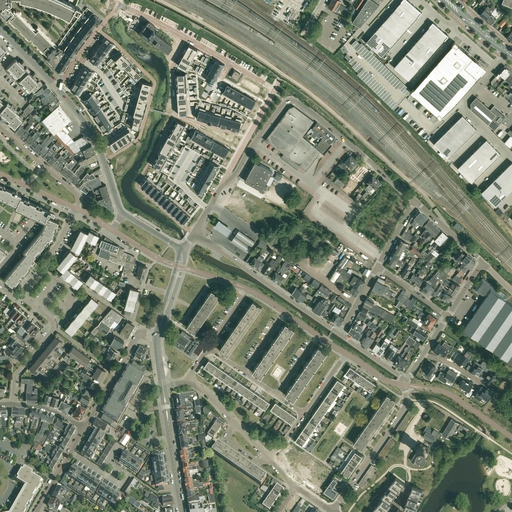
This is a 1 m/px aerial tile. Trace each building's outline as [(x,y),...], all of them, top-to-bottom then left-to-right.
[(61,15),(68,18),(72,12),(76,15),(80,8),(75,6),(71,3),(68,2),(64,0),(0,0),(0,12),(4,17),(11,9),(7,5),(11,1),(10,0),(19,0),(26,1),(33,3),(40,6),(44,7),(48,8),(54,11),(61,15)] [(341,1),(339,0),(331,0),(331,1),(347,10),(348,9),(340,4),(341,1)] [(365,0),(366,0),(352,22),(356,24),(353,28),(356,30),(360,27),(361,25),(382,0),(365,0)] [(401,1),(398,5),(406,12),(413,4),(408,0),(401,0),(401,1)] [(346,12),(347,10),(331,1),(328,6),(332,9),(336,11),(338,7),(346,12)] [(413,4),(406,12),(415,19),(418,16),(422,12),(413,4)] [(398,5),(395,8),(403,16),(406,12),(398,5)] [(485,20),(495,7),(493,5),(490,8),(488,6),(485,9),(485,8),(484,10),(483,9),(481,9),(480,11),(480,12),(481,13),(480,15),(485,20)] [(485,20),(491,24),(497,18),(496,18),(501,12),(496,8),(495,7),(485,20)] [(395,8),(391,12),(400,19),(403,16),(395,8)] [(28,38),(28,39),(29,38),(45,54),(46,54),(47,56),(56,47),(54,45),(38,29),(35,31),(15,12),(13,10),(12,11),(11,9),(4,17),(5,18),(6,18),(7,17),(20,30),(23,33),(25,36),(28,38)] [(57,45),(56,47),(47,56),(45,58),(54,66),(61,71),(72,55),(75,50),(78,45),(81,41),(85,36),(88,32),(92,27),(95,23),(99,18),(92,12),(88,16),(84,21),(80,25),(77,30),(73,35),(70,39),(66,44),(63,49),(57,45)] [(391,12),(388,16),(397,23),(400,19),(391,12)] [(406,12),(403,16),(411,23),(415,19),(406,12)] [(388,16),(385,20),(393,27),(397,23),(388,16)] [(403,16),(400,19),(408,27),(411,23),(403,16)] [(400,19),(397,23),(405,31),(408,27),(400,19)] [(385,20),(382,23),(390,31),(393,27),(385,20)] [(148,21),(139,33),(151,43),(153,40),(167,50),(171,43),(158,34),(160,31),(148,21)] [(429,25),(426,29),(434,36),(440,28),(432,21),(429,25)] [(382,23),(378,27),(387,34),(390,31),(382,23)] [(397,23),(393,27),(402,34),(405,31),(397,23)] [(378,27),(375,31),(383,38),(387,34),(378,27)] [(393,27),(390,31),(398,38),(402,34),(393,27)] [(434,36),(430,40),(438,46),(441,43),(445,39),(448,35),(440,28),(434,36)] [(426,29),(423,33),(430,40),(434,36),(426,29)] [(375,31),(365,42),(382,57),(392,46),(383,38),(375,31)] [(390,31),(387,34),(395,42),(398,38),(390,31)] [(423,33),(420,37),(427,43),(430,40),(423,33)] [(387,34),(383,38),(392,46),(395,42),(387,34)] [(420,37),(416,40),(424,47),(427,43),(420,37)] [(106,38),(102,42),(110,48),(114,44),(113,43),(106,38)] [(416,40),(413,44),(421,51),(424,47),(416,40)] [(430,40),(427,43),(435,50),(438,46),(430,40)] [(414,89),(411,92),(414,94),(425,103),(426,104),(429,106),(429,107),(438,115),(441,118),(443,115),(456,103),(481,74),(481,73),(481,72),(484,69),(485,69),(476,61),(476,60),(472,57),(469,54),(468,53),(461,47),(460,47),(459,45),(458,44),(455,41),(452,44),(453,45),(414,89)] [(102,42),(99,46),(107,53),(110,48),(102,42)] [(360,44),(355,49),(357,51),(364,45),(362,42),(361,43),(360,44)] [(427,43),(424,47),(431,54),(435,50),(427,43)] [(413,44),(410,48),(417,55),(421,51),(413,44)] [(189,45),(186,50),(194,55),(197,49),(189,45)] [(364,45),(357,51),(360,53),(366,47),(364,45)] [(96,50),(96,51),(104,57),(107,53),(99,46),(96,51),(96,50)] [(366,47),(360,53),(362,55),(368,49),(366,47)] [(424,47),(421,51),(428,58),(431,54),(424,47)] [(410,48),(406,52),(414,58),(417,55),(410,48)] [(368,49),(362,55),(364,57),(370,51),(368,49)] [(186,50),(183,55),(192,60),(194,55),(186,50)] [(96,51),(92,55),(102,62),(101,61),(104,57),(96,51)] [(370,51),(364,57),(366,59),(372,53),(370,51)] [(421,51),(417,55),(425,61),(428,58),(421,51)] [(406,52),(403,55),(411,62),(414,58),(406,52)] [(121,53),(114,60),(118,64),(117,65),(117,66),(125,57),(121,53)] [(372,53),(366,59),(368,61),(375,55),(372,53)] [(92,55),(89,59),(96,65),(98,66),(102,62),(92,55)] [(183,55),(181,60),(189,64),(192,60),(183,55)] [(375,55),(368,61),(370,64),(377,57),(375,55)] [(403,55),(400,59),(407,66),(411,62),(403,55)] [(417,55),(414,58),(422,65),(425,61),(417,55)] [(125,57),(117,66),(121,70),(129,61),(125,57)] [(377,57),(370,64),(373,66),(379,59),(377,57)] [(414,58),(411,62),(418,69),(422,65),(414,58)] [(15,59),(7,67),(10,71),(8,73),(11,76),(13,74),(16,77),(18,76),(21,78),(19,80),(22,83),(20,86),(23,89),(26,87),(29,90),(31,88),(34,92),(42,83),(38,78),(36,80),(29,73),(31,71),(26,67),(25,68),(15,59)] [(379,59),(373,66),(375,68),(381,61),(379,59)] [(400,59),(393,67),(401,73),(407,66),(400,59)] [(181,60),(178,65),(186,69),(189,64),(181,60)] [(216,60),(213,65),(221,69),(224,64),(216,60)] [(129,61),(121,70),(123,68),(126,72),(133,65),(129,61)] [(381,61),(375,68),(377,70),(383,63),(381,61)] [(411,62),(407,66),(415,73),(418,69),(411,62)] [(383,63),(377,70),(379,72),(385,65),(383,63)] [(133,65),(126,72),(130,76),(130,77),(137,69),(133,65)] [(213,65),(211,69),(219,74),(221,69),(213,65)] [(385,65),(379,72),(381,74),(387,68),(385,65)] [(85,66),(82,71),(91,77),(94,72),(85,66)] [(407,66),(401,73),(408,80),(415,73),(407,66)] [(505,78),(511,71),(504,66),(501,69),(496,76),(498,77),(500,74),(505,78)] [(358,73),(357,74),(359,76),(365,70),(363,68),(358,73)] [(387,68),(381,74),(383,76),(390,70),(387,68)] [(137,69),(130,77),(134,81),(135,80),(142,73),(137,69)] [(211,69),(208,74),(216,79),(219,74),(211,69)] [(240,74),(235,70),(231,77),(236,80),(240,74)] [(365,70),(359,76),(361,78),(368,72),(365,70)] [(390,70),(383,76),(386,78),(392,72),(390,70)] [(82,71),(79,76),(88,82),(88,81),(87,81),(90,77),(91,77),(82,71)] [(368,72),(361,78),(364,81),(370,74),(368,72)] [(392,72),(386,78),(388,80),(394,74),(392,72)] [(208,74),(205,79),(213,83),(216,79),(208,74)] [(370,74),(364,81),(366,83),(372,76),(370,74)] [(394,74),(388,80),(390,82),(396,76),(394,74)] [(79,76),(76,80),(85,86),(88,82),(79,76)] [(372,76),(366,83),(368,85),(374,78),(372,76)] [(396,76),(390,82),(392,84),(398,78),(396,76)] [(374,78),(368,85),(370,87),(376,80),(374,78)] [(398,78),(392,84),(394,86),(400,80),(398,78)] [(76,80),(73,85),(83,91),(85,86),(76,80)] [(376,80),(370,87),(372,89),(378,82),(376,80)] [(400,80),(394,86),(396,89),(398,87),(403,82),(400,80)] [(138,86),(138,87),(150,90),(151,84),(142,81),(140,87),(138,86)] [(378,82),(372,89),(374,91),(381,84),(378,82)] [(49,87),(45,83),(35,92),(37,94),(41,91),(43,93),(49,87)] [(381,84),(374,91),(376,93),(383,87),(381,84)] [(73,85),(70,89),(80,96),(83,91),(73,85)] [(227,85),(223,92),(228,95),(232,87),(227,85)] [(44,100),(53,92),(49,87),(43,93),(40,95),(41,97),(40,98),(43,101),(44,100)] [(138,87),(136,92),(148,95),(150,90),(138,87)] [(232,87),(228,95),(232,98),(237,90),(232,87)] [(383,87),(376,93),(379,95),(385,89),(383,87)] [(385,89),(379,95),(381,97),(387,91),(385,89)] [(237,90),(232,98),(237,100),(241,93),(237,90)] [(387,91),(381,97),(383,99),(389,93),(387,91)] [(48,104),(57,96),(53,92),(44,100),(43,101),(45,103),(47,102),(48,104)] [(136,92),(135,98),(147,101),(146,101),(148,95),(136,92)] [(87,97),(83,99),(86,104),(96,98),(93,93),(92,94),(91,94),(89,95),(87,97)] [(241,93),(237,100),(242,103),(246,95),(241,93)] [(389,93),(383,99),(385,101),(390,96),(391,95),(389,93)] [(246,95),(242,103),(246,106),(251,98),(246,95)] [(57,96),(48,104),(50,106),(49,107),(51,110),(61,101),(57,96)] [(22,120),(18,116),(16,114),(17,113),(14,109),(16,107),(14,105),(12,104),(10,106),(6,103),(5,105),(0,101),(0,97),(0,98),(0,97),(0,114),(8,120),(6,122),(14,129),(22,120)] [(471,108),(494,130),(506,116),(494,105),(490,110),(476,97),(470,103),(471,108)] [(96,98),(86,104),(89,109),(97,104),(94,99),(96,98)] [(135,98),(137,98),(136,104),(145,106),(147,101),(135,98)] [(251,98),(246,106),(251,108),(256,101),(251,98)] [(97,104),(89,109),(92,113),(101,107),(100,108),(97,104)] [(136,104),(134,109),(144,112),(145,106),(136,104)] [(74,153),(89,144),(84,136),(74,141),(71,138),(62,127),(67,122),(67,123),(67,122),(71,120),(59,105),(46,116),(40,122),(52,133),(54,134),(55,132),(74,153)] [(290,107),(265,140),(287,156),(303,136),(314,121),(294,106),(290,107)] [(101,107),(92,113),(95,118),(105,111),(104,112),(101,107)] [(131,114),(142,117),(144,112),(134,109),(133,114),(131,114)] [(105,111),(95,118),(98,122),(108,116),(105,111)] [(131,114),(130,120),(140,123),(142,117),(142,118),(142,117),(131,114)] [(462,115),(433,143),(448,158),(476,129),(462,115)] [(108,116),(98,122),(101,127),(111,120),(110,121),(107,117),(108,116)] [(111,120),(101,127),(104,131),(112,126),(114,125),(111,120)] [(129,126),(139,128),(140,123),(130,120),(131,120),(129,126)] [(177,120),(174,125),(183,130),(185,125),(177,120)] [(313,137),(322,126),(317,122),(316,123),(312,127),(309,130),(311,131),(313,133),(311,135),(313,137)] [(29,132),(26,130),(31,125),(29,123),(25,129),(19,136),(23,140),(29,132)] [(25,129),(23,127),(20,125),(14,132),(19,136),(25,129)] [(174,125),(171,130),(180,135),(183,130),(174,125)] [(321,136),(326,130),(322,126),(313,137),(314,138),(316,136),(319,138),(321,136)] [(127,127),(122,131),(129,141),(134,138),(127,127)] [(29,134),(24,140),(28,144),(37,134),(39,132),(37,130),(35,132),(32,136),(29,134)] [(171,130),(169,135),(177,140),(180,135),(171,130)] [(195,130),(191,138),(196,141),(200,133),(195,130)] [(320,146),(331,133),(326,130),(321,136),(323,138),(318,144),(320,146)] [(118,134),(124,144),(129,141),(122,131),(123,132),(118,135),(118,134)] [(37,134),(28,144),(33,148),(38,141),(35,139),(39,135),(40,134),(39,132),(37,134)] [(200,133),(196,141),(201,144),(205,136),(200,133)] [(316,147),(318,149),(320,151),(324,155),(324,154),(332,145),(332,144),(331,143),(335,137),(331,133),(320,146),(318,144),(316,147)] [(46,142),(37,152),(42,156),(47,150),(44,147),(48,143),(50,140),(53,142),(57,138),(53,134),(50,137),(48,139),(46,142)] [(118,134),(113,137),(120,147),(124,144),(118,134)] [(169,135),(166,140),(174,145),(177,140),(169,135)] [(38,141),(33,148),(37,152),(46,142),(48,139),(50,137),(48,136),(44,140),(41,144),(38,141)] [(205,136),(201,144),(205,146),(210,138),(205,136)] [(303,136),(287,156),(306,170),(320,151),(318,149),(316,147),(313,145),(309,141),(304,137),(303,136)] [(113,137),(108,140),(109,142),(115,150),(120,147),(113,137)] [(210,138),(205,146),(210,149),(215,141),(210,138)] [(486,139),(458,168),(472,182),(500,154),(486,139)] [(166,140),(163,145),(171,150),(174,145),(166,140)] [(215,141),(210,149),(215,151),(219,144),(215,141)] [(87,163),(97,158),(95,152),(91,144),(77,152),(78,155),(81,153),(84,158),(78,161),(82,165),(87,163)] [(219,144),(215,151),(220,154),(224,146),(219,144)] [(163,145),(160,150),(169,155),(171,150),(163,145)] [(224,146),(220,154),(225,157),(229,149),(224,146)] [(54,151),(52,149),(50,147),(48,150),(42,157),(47,160),(54,151)] [(56,157),(54,156),(57,152),(55,150),(54,151),(47,160),(51,164),(56,157)] [(160,150),(158,155),(166,160),(169,155),(160,150)] [(54,167),(62,157),(63,156),(61,155),(60,156),(58,159),(56,157),(51,164),(54,167)] [(158,155),(155,160),(163,165),(166,160),(158,155)] [(348,166),(354,159),(352,158),(353,158),(351,156),(351,157),(350,156),(345,162),(344,162),(341,166),(345,169),(348,166)] [(66,161),(64,159),(62,157),(54,167),(58,170),(66,161)] [(70,169),(73,166),(77,161),(76,159),(74,161),(73,162),(63,174),(67,177),(72,171),(70,169)] [(351,170),(352,169),(358,163),(357,162),(355,160),(355,161),(354,159),(348,166),(350,168),(350,169),(351,170)] [(155,160),(152,165),(160,170),(163,165),(155,160)] [(63,174),(73,162),(71,161),(68,163),(67,162),(64,164),(59,171),(63,174)] [(211,161),(208,166),(216,170),(219,165),(211,161)] [(272,171),(255,161),(245,181),(264,191),(268,185),(265,184),(272,171)] [(511,161),(511,162),(481,192),(496,206),(511,190),(511,161)] [(71,181),(82,168),(82,167),(81,165),(74,173),(72,171),(67,177),(71,181)] [(208,166),(205,171),(213,175),(216,170),(208,166)] [(362,167),(355,174),(359,177),(365,169),(362,167)] [(75,184),(80,178),(78,176),(81,172),(84,174),(85,172),(82,168),(71,181),(75,184)] [(365,169),(359,177),(362,180),(368,172),(365,169)] [(205,171),(203,175),(211,180),(213,175),(205,171)] [(87,172),(76,185),(80,188),(86,180),(96,177),(91,172),(89,174),(87,172)] [(89,188),(89,187),(90,188),(101,184),(99,175),(96,177),(86,180),(80,188),(86,192),(87,191),(89,192),(91,189),(89,188)] [(203,175),(200,180),(208,185),(211,180),(203,175)] [(373,175),(371,177),(368,181),(367,182),(370,183),(364,189),(366,191),(377,179),(373,175)] [(340,187),(344,182),(338,177),(334,182),(340,187)] [(147,178),(141,185),(145,189),(152,182),(147,178)] [(374,187),(376,189),(381,183),(377,179),(366,191),(362,196),(364,198),(374,187)] [(200,180),(197,185),(205,189),(208,185),(200,180)] [(152,182),(145,189),(150,193),(156,186),(152,182)] [(23,198),(20,197),(21,195),(0,184),(0,259),(6,253),(0,247),(0,197),(16,205),(15,207),(18,208),(23,198)] [(100,194),(108,191),(106,184),(98,187),(99,189),(95,190),(96,193),(99,193),(100,194)] [(197,185),(195,190),(203,194),(205,189),(197,185)] [(156,186),(150,193),(154,197),(160,189),(156,186)] [(160,189),(154,197),(158,200),(164,193),(160,189)] [(164,193),(158,200),(162,204),(169,197),(164,193)] [(114,209),(110,198),(107,199),(106,197),(101,199),(100,198),(98,199),(97,201),(111,211),(114,209)] [(169,197),(162,204),(167,208),(173,201),(169,197)] [(24,255),(33,263),(35,260),(33,259),(52,236),(58,222),(52,219),(54,216),(49,213),(50,211),(23,198),(18,208),(46,221),(42,230),(24,252),(26,253),(24,255)] [(173,201),(167,208),(171,212),(177,204),(173,201)] [(177,204),(171,212),(175,215),(182,208),(177,204)] [(182,208),(175,215),(180,219),(186,212),(182,208)] [(422,216),(423,214),(419,210),(413,217),(416,219),(412,224),(413,226),(414,225),(419,220),(421,218),(420,218),(422,216)] [(186,212),(180,219),(184,223),(190,216),(186,212)] [(419,220),(414,225),(415,226),(414,227),(415,228),(420,223),(422,225),(428,218),(423,214),(422,216),(420,218),(421,218),(419,220)] [(425,231),(433,222),(429,219),(423,225),(424,227),(420,232),(422,234),(425,231)] [(227,236),(232,230),(219,220),(214,227),(227,236)] [(426,237),(436,226),(433,222),(425,231),(427,232),(424,235),(426,237)] [(436,226),(426,237),(424,240),(427,242),(433,234),(435,236),(440,229),(436,226)] [(410,230),(406,228),(405,230),(401,236),(404,239),(409,233),(410,230)] [(85,238),(87,233),(80,229),(80,230),(78,230),(74,237),(76,238),(75,239),(83,242),(85,238)] [(87,233),(85,238),(94,243),(98,235),(97,235),(98,233),(91,229),(90,231),(89,230),(87,233)] [(435,240),(431,244),(433,246),(445,234),(441,230),(434,238),(435,240)] [(428,251),(424,256),(432,262),(436,257),(431,253),(434,249),(435,248),(439,244),(441,245),(448,237),(445,234),(433,246),(432,248),(430,250),(429,250),(428,251)] [(234,237),(250,248),(251,246),(235,235),(234,237)] [(101,246),(98,255),(124,265),(125,261),(128,261),(131,255),(128,254),(123,252),(124,249),(121,248),(118,247),(111,244),(112,241),(111,241),(105,236),(104,240),(101,239),(99,245),(101,246)] [(78,252),(83,242),(75,239),(75,240),(73,239),(70,246),(71,247),(71,248),(78,252)] [(400,239),(397,245),(409,252),(413,254),(414,253),(421,258),(423,256),(423,255),(413,247),(411,250),(409,250),(405,247),(407,243),(400,239)] [(268,247),(260,242),(258,246),(265,251),(268,247)] [(408,254),(409,252),(397,245),(393,251),(401,255),(403,251),(408,254)] [(454,265),(458,261),(464,254),(462,252),(462,251),(461,250),(460,250),(459,249),(456,253),(455,253),(454,254),(454,255),(452,257),(454,259),(455,259),(451,263),(454,265)] [(63,258),(69,264),(76,255),(70,250),(69,251),(67,250),(62,256),(64,257),(63,258)] [(399,258),(401,255),(393,251),(390,256),(402,263),(402,262),(403,262),(404,261),(399,258)] [(458,266),(456,269),(459,271),(461,269),(463,267),(471,258),(468,255),(467,254),(461,260),(464,262),(461,266),(460,267),(458,266)] [(24,255),(4,280),(13,287),(33,263),(24,255)] [(134,263),(134,256),(131,255),(128,261),(125,261),(124,265),(122,272),(143,278),(146,266),(134,263)] [(254,266),(262,256),(259,255),(257,258),(255,257),(250,263),(254,266)] [(261,270),(266,273),(269,269),(272,271),(282,257),(279,255),(275,260),(272,258),(270,261),(270,264),(267,262),(261,270)] [(264,258),(262,256),(254,266),(259,269),(264,263),(261,261),(264,258)] [(344,256),(328,279),(334,283),(335,282),(341,274),(344,270),(344,269),(351,259),(344,256)] [(405,264),(402,263),(390,256),(387,262),(394,266),(396,263),(400,266),(397,270),(400,272),(405,264)] [(69,264),(63,258),(62,259),(61,258),(56,264),(57,265),(56,266),(63,271),(66,267),(69,264)] [(464,271),(468,266),(471,268),(475,262),(471,258),(463,267),(461,269),(464,271)] [(275,280),(289,261),(286,259),(281,266),(277,272),(275,271),(271,278),(271,279),(273,280),(273,279),(275,280)] [(411,271),(408,269),(413,261),(410,259),(405,267),(401,273),(403,275),(403,276),(405,277),(406,277),(411,271)] [(292,263),(291,263),(289,261),(275,280),(277,282),(277,283),(278,283),(279,283),(284,277),(282,275),(286,269),(287,270),(292,263)] [(443,270),(447,274),(452,267),(448,264),(443,270)] [(69,280),(74,274),(66,267),(63,271),(61,274),(62,274),(60,276),(67,281),(68,280),(69,280)] [(414,273),(409,279),(410,279),(410,280),(411,281),(412,281),(413,282),(422,271),(421,270),(420,269),(416,274),(414,273)] [(344,276),(351,280),(362,286),(365,281),(361,279),(360,278),(359,277),(358,277),(357,277),(354,275),(344,270),(341,274),(344,276)] [(440,272),(438,275),(444,279),(445,278),(447,274),(442,270),(441,270),(440,272)] [(422,271),(413,282),(415,283),(415,284),(417,285),(418,285),(418,284),(421,286),(424,281),(422,279),(420,277),(424,272),(422,271)] [(424,281),(421,286),(422,287),(422,288),(422,289),(423,290),(424,290),(426,291),(436,278),(436,277),(439,273),(440,272),(439,272),(438,271),(437,271),(437,272),(434,275),(430,280),(427,281),(425,280),(424,281)] [(74,274),(69,280),(69,281),(68,282),(74,287),(76,286),(77,287),(82,280),(74,274)] [(94,287),(98,280),(90,274),(85,281),(86,282),(85,283),(92,288),(93,286),(94,287)] [(341,274),(335,282),(338,284),(342,278),(350,282),(354,284),(353,287),(360,291),(362,286),(344,276),(341,274)] [(320,286),(321,284),(313,278),(310,283),(314,285),(315,283),(320,286)] [(430,294),(437,285),(435,284),(438,279),(436,278),(426,291),(428,292),(428,293),(429,294),(430,294)] [(453,281),(452,283),(445,278),(443,281),(457,291),(460,286),(453,281)] [(460,327),(463,329),(463,330),(511,363),(511,304),(506,300),(508,296),(482,278),(474,290),(485,297),(465,327),(461,325),(460,327)] [(102,293),(107,286),(98,280),(94,287),(94,288),(93,289),(100,294),(101,292),(102,293)] [(377,281),(374,285),(391,294),(394,296),(396,294),(389,290),(390,288),(377,281)] [(454,295),(457,291),(443,281),(441,285),(443,286),(444,285),(449,288),(447,291),(454,295)] [(313,302),(316,303),(312,308),(316,311),(326,298),(331,291),(322,284),(321,284),(320,286),(316,292),(323,296),(324,294),(325,294),(321,301),(318,299),(316,298),(313,302)] [(297,298),(304,287),(302,285),(299,290),(296,287),(291,294),(297,298)] [(390,297),(391,294),(374,285),(372,289),(381,294),(382,292),(390,297)] [(107,286),(102,293),(103,293),(102,295),(108,299),(109,298),(110,299),(115,292),(107,286)] [(127,297),(135,300),(135,299),(137,299),(139,292),(137,291),(138,290),(130,287),(127,297)] [(304,287),(297,298),(302,301),(307,295),(303,292),(306,288),(304,287)] [(445,291),(441,289),(439,287),(434,295),(436,297),(440,291),(444,294),(441,297),(448,302),(449,301),(450,299),(452,296),(445,291)] [(215,293),(212,290),(203,303),(211,308),(220,296),(217,294),(215,293)] [(334,293),(330,300),(334,303),(338,296),(334,293)] [(407,306),(411,300),(403,295),(400,300),(404,303),(403,304),(407,306)] [(84,305),(91,310),(97,302),(91,297),(90,298),(89,297),(84,303),(85,304),(84,305)] [(135,301),(135,300),(127,297),(124,308),(132,310),(132,309),(134,309),(136,301),(135,301)] [(395,316),(377,306),(372,304),(374,301),(367,297),(363,306),(376,313),(390,323),(395,316)] [(328,300),(326,298),(316,311),(321,314),(324,310),(325,311),(329,305),(326,303),(328,300)] [(245,313),(253,319),(261,306),(258,304),(257,303),(253,301),(245,313)] [(203,320),(211,308),(203,303),(195,315),(203,320)] [(91,310),(84,305),(82,304),(77,311),(78,312),(84,318),(91,310)] [(333,321),(334,321),(335,322),(344,310),(346,307),(344,305),(338,314),(336,313),(331,319),(332,320),(333,321)] [(12,317),(18,309),(14,306),(11,310),(9,308),(5,313),(4,314),(7,316),(8,314),(12,317)] [(100,321),(109,327),(114,320),(120,325),(116,330),(126,337),(133,325),(125,318),(111,308),(100,321)] [(16,320),(22,313),(18,309),(12,317),(16,320)] [(344,310),(335,322),(337,323),(337,324),(339,325),(340,325),(344,318),(342,317),(346,311),(344,310)] [(360,311),(357,316),(364,320),(367,316),(360,311)] [(429,313),(427,315),(421,311),(421,312),(419,314),(433,323),(436,318),(429,313)] [(84,318),(78,312),(77,313),(76,312),(71,318),(72,320),(71,320),(78,326),(84,318)] [(21,326),(25,321),(23,320),(26,316),(22,313),(16,320),(14,322),(20,328),(21,326)] [(244,331),(253,319),(245,313),(236,325),(244,331)] [(430,328),(433,323),(419,314),(417,317),(420,318),(418,321),(414,318),(413,321),(421,326),(426,330),(428,327),(430,328)] [(195,333),(203,320),(195,315),(187,327),(190,329),(190,330),(191,331),(191,330),(195,333)] [(418,330),(421,326),(413,321),(408,317),(405,321),(413,327),(411,331),(413,332),(412,333),(417,336),(416,338),(419,340),(420,338),(422,340),(423,339),(424,338),(424,337),(426,334),(418,330)] [(376,320),(374,318),(368,326),(370,328),(376,320)] [(25,321),(21,326),(23,328),(24,327),(25,328),(29,332),(36,324),(32,321),(30,323),(29,322),(26,320),(25,321)] [(78,326),(71,320),(70,321),(69,320),(64,326),(65,327),(65,328),(71,334),(78,326)] [(110,328),(109,327),(100,321),(96,326),(106,334),(110,328)] [(360,325),(358,324),(356,322),(353,326),(352,325),(348,333),(353,336),(360,325)] [(38,330),(37,329),(39,327),(36,324),(29,332),(28,333),(33,336),(38,330)] [(281,331),(289,337),(294,329),(291,327),(289,326),(286,324),(283,329),(282,328),(280,331),(281,331)] [(364,344),(373,332),(374,331),(377,326),(375,324),(368,335),(366,334),(360,342),(364,344)] [(236,343),(244,331),(236,325),(228,337),(236,343)] [(364,328),(362,327),(360,325),(353,336),(357,340),(362,333),(361,332),(364,328)] [(400,330),(395,326),(391,331),(396,335),(400,330)] [(184,350),(186,352),(186,353),(188,354),(188,353),(191,355),(194,350),(194,349),(195,349),(198,344),(196,343),(197,342),(194,340),(193,341),(191,339),(191,340),(189,338),(191,337),(182,331),(180,334),(179,333),(174,340),(175,341),(173,343),(172,343),(182,350),(182,349),(184,350)] [(286,341),(289,337),(281,331),(278,336),(286,341)] [(376,333),(374,331),(373,332),(364,344),(368,347),(374,339),(373,338),(376,333)] [(124,341),(121,340),(114,335),(109,344),(116,348),(119,350),(124,341)] [(20,340),(19,339),(15,336),(10,343),(13,346),(20,351),(23,346),(18,342),(20,340)] [(56,336),(52,340),(59,347),(59,348),(61,349),(61,348),(62,347),(59,345),(62,342),(56,336)] [(281,349),(286,341),(278,336),(274,341),(273,340),(272,343),(273,343),(281,349)] [(408,352),(412,346),(416,341),(409,336),(405,342),(409,345),(405,350),(401,357),(399,355),(394,362),(399,366),(408,352)] [(227,355),(236,343),(228,337),(219,350),(223,352),(224,353),(227,355)] [(377,342),(374,345),(372,350),(376,352),(384,341),(382,339),(379,343),(378,342),(377,342)] [(52,340),(49,344),(55,350),(58,347),(59,348),(59,347),(52,340)] [(380,355),(383,351),(385,347),(388,343),(384,340),(384,341),(376,352),(380,355)] [(20,351),(13,346),(10,343),(4,350),(6,355),(8,354),(13,358),(15,355),(16,356),(20,351)] [(277,354),(281,349),(273,343),(269,348),(277,354)] [(439,343),(433,351),(437,354),(438,353),(443,356),(446,352),(449,354),(454,347),(451,344),(448,349),(439,343)] [(49,344),(46,348),(53,354),(52,355),(54,357),(55,356),(56,355),(53,353),(55,350),(49,344)] [(399,350),(394,346),(391,344),(384,354),(390,358),(393,353),(396,355),(399,350)] [(73,346),(68,353),(71,355),(70,356),(71,357),(77,349),(76,348),(73,346)] [(117,352),(115,351),(110,348),(109,350),(104,347),(102,349),(115,356),(117,352)] [(314,354),(322,359),(327,352),(324,350),(322,349),(319,347),(316,352),(315,351),(313,353),(314,354)] [(46,348),(42,352),(49,358),(51,355),(52,355),(53,354),(46,348)] [(133,359),(135,360),(136,357),(143,361),(148,353),(144,350),(144,351),(139,348),(134,356),(133,359)] [(272,361),(277,354),(269,348),(266,353),(265,352),(264,355),(272,361)] [(70,356),(69,358),(70,359),(71,360),(73,357),(76,359),(81,352),(78,350),(77,349),(71,357),(70,356)] [(112,361),(115,356),(102,349),(101,351),(106,354),(104,357),(112,361)] [(460,352),(454,360),(455,361),(460,364),(460,363),(462,362),(462,361),(465,363),(466,364),(473,353),(468,349),(470,351),(469,352),(467,351),(466,351),(464,355),(460,352)] [(42,352),(39,356),(46,362),(46,363),(47,365),(48,364),(49,363),(46,361),(49,358),(42,352)] [(81,352),(76,359),(79,361),(79,362),(79,363),(85,355),(84,354),(81,352)] [(408,352),(399,366),(403,369),(408,362),(406,360),(411,354),(408,352)] [(318,364),(322,359),(314,354),(311,359),(318,364)] [(78,363),(77,364),(78,365),(79,366),(81,363),(84,365),(89,358),(86,356),(85,355),(79,363),(79,362),(78,363)] [(269,366),(272,361),(264,355),(261,360),(269,366)] [(39,356),(36,360),(42,366),(45,363),(46,363),(46,362),(39,356)] [(313,371),(318,364),(311,359),(307,364),(306,363),(305,366),(306,366),(313,371)] [(36,360),(32,364),(40,370),(39,371),(41,373),(42,372),(42,371),(40,369),(42,366),(36,360)] [(209,370),(214,364),(209,360),(204,367),(209,370)] [(264,373),(269,366),(261,360),(258,365),(257,364),(255,367),(256,367),(264,373)] [(469,364),(466,368),(471,371),(475,374),(475,373),(477,370),(482,374),(484,371),(489,364),(487,363),(483,360),(480,364),(476,361),(472,366),(469,364)] [(70,365),(68,364),(65,362),(60,369),(64,371),(65,372),(70,365)] [(146,369),(133,362),(130,367),(129,366),(101,414),(103,415),(101,420),(111,426),(112,423),(116,425),(117,423),(129,402),(130,403),(134,396),(133,395),(144,375),(140,373),(141,371),(144,373),(146,369)] [(425,366),(422,369),(424,370),(424,371),(426,372),(425,373),(427,374),(425,377),(430,380),(435,373),(432,370),(435,366),(430,362),(426,367),(425,366)] [(32,364),(29,368),(36,373),(38,370),(39,371),(40,370),(32,364)] [(214,374),(219,367),(214,364),(209,370),(214,374)] [(487,375),(484,379),(491,384),(493,381),(494,382),(496,379),(495,378),(497,374),(492,371),(494,368),(489,364),(484,371),(488,373),(487,375),(486,375),(487,375)] [(92,369),(91,370),(93,371),(94,370),(102,375),(105,370),(97,366),(95,370),(93,368),(92,369)] [(310,376),(313,371),(306,366),(302,371),(310,376)] [(219,377),(224,371),(219,367),(214,374),(219,377)] [(260,378),(264,373),(256,367),(253,372),(256,374),(256,375),(257,376),(257,375),(260,378)] [(350,378),(350,377),(355,370),(350,367),(345,374),(348,376),(350,378)] [(94,372),(92,375),(100,380),(102,375),(94,370),(93,371),(94,372)] [(355,381),(360,374),(355,370),(350,377),(355,381)] [(440,372),(437,378),(444,382),(446,379),(452,382),(457,374),(451,370),(447,376),(440,372)] [(224,381),(229,374),(225,371),(224,371),(219,377),(224,381)] [(305,383),(310,376),(302,371),(299,376),(298,375),(297,378),(305,383)] [(91,377),(85,373),(82,372),(80,374),(84,376),(82,379),(88,382),(87,386),(94,390),(97,385),(94,383),(95,383),(89,379),(91,377)] [(229,384),(234,378),(229,374),(224,381),(229,384)] [(360,385),(361,384),(365,377),(360,374),(355,381),(358,383),(358,384),(360,385)] [(365,389),(366,388),(370,381),(365,377),(361,384),(364,386),(363,387),(365,389)] [(234,388),(239,381),(234,378),(229,384),(234,388)] [(302,388),(305,383),(297,378),(294,383),(302,388)] [(460,384),(459,385),(465,389),(468,391),(466,394),(469,397),(473,391),(474,389),(471,387),(473,383),(469,381),(470,381),(469,381),(469,382),(466,381),(463,379),(462,380),(461,379),(461,380),(459,383),(460,384)] [(334,385),(341,389),(344,384),(337,380),(334,385)] [(86,387),(80,384),(80,383),(76,381),(74,384),(82,389),(80,391),(90,396),(91,395),(92,394),(93,392),(86,388),(86,387)] [(240,391),(244,385),(239,381),(234,388),(240,391)] [(371,391),(373,388),(376,384),(370,381),(366,388),(371,391)] [(297,395),(302,388),(294,383),(290,388),(290,387),(288,389),(289,390),(297,395)] [(245,395),(249,388),(244,385),(240,391),(245,395)] [(337,395),(341,389),(334,385),(330,390),(337,395)] [(250,399),(255,392),(249,388),(245,395),(250,399)] [(478,390),(474,396),(479,400),(481,396),(486,400),(491,392),(486,388),(484,391),(482,390),(481,392),(478,390)] [(293,400),(297,395),(289,390),(285,395),(289,397),(290,398),(293,400)] [(337,395),(330,390),(327,395),(334,400),(337,395)] [(46,402),(45,403),(47,404),(48,404),(48,403),(49,403),(51,396),(48,395),(49,392),(46,391),(44,396),(45,396),(43,402),(46,402)] [(80,397),(74,394),(70,391),(68,394),(79,400),(86,404),(87,402),(88,401),(88,400),(88,399),(82,395),(80,397)] [(255,402),(260,395),(255,392),(250,399),(255,402)] [(55,405),(56,406),(59,398),(55,397),(56,394),(53,393),(51,398),(52,399),(50,404),(53,405),(54,406),(55,406),(55,405)] [(62,410),(68,398),(69,395),(66,393),(65,395),(66,396),(64,401),(61,400),(58,407),(62,410)] [(176,404),(184,403),(184,400),(190,399),(190,396),(193,396),(193,393),(183,395),(183,397),(175,399),(176,400),(175,400),(175,403),(176,403),(176,404)] [(387,412),(392,404),(395,400),(387,394),(379,406),(387,412)] [(260,406),(265,399),(260,395),(255,402),(260,406)] [(334,400),(327,395),(323,400),(330,405),(334,400)] [(68,398),(62,410),(66,412),(70,404),(68,403),(70,399),(68,398)] [(80,403),(78,402),(78,401),(75,398),(72,402),(77,405),(75,409),(82,413),(85,409),(84,409),(85,407),(80,404),(80,403)] [(265,409),(270,402),(265,399),(260,406),(265,409)] [(327,410),(330,405),(323,400),(320,405),(327,410)] [(276,413),(281,406),(276,402),(271,409),(276,413)] [(330,412),(327,410),(320,405),(316,410),(323,415),(325,412),(328,414),(330,412)] [(281,416),(286,409),(281,406),(276,413),(281,416)] [(378,424),(387,412),(379,406),(370,418),(378,424)] [(7,417),(6,414),(6,409),(0,410),(2,422),(2,426),(3,433),(8,432),(9,429),(5,429),(4,422),(3,418),(7,417)] [(80,417),(82,413),(75,409),(74,412),(70,410),(70,411),(69,413),(68,413),(78,418),(79,417),(80,417)] [(286,420),(291,413),(286,409),(281,416),(286,420)] [(320,420),(323,415),(316,410),(313,415),(320,420)] [(33,426),(38,413),(32,411),(30,418),(32,418),(32,419),(33,420),(29,432),(31,433),(32,429),(33,426)] [(39,421),(41,421),(43,414),(38,413),(33,426),(36,427),(37,421),(39,422),(39,421)] [(291,413),(286,420),(291,423),(296,416),(291,413)] [(44,430),(49,416),(43,414),(41,421),(43,422),(43,423),(40,432),(43,433),(44,430)] [(316,425),(320,420),(313,415),(309,420),(316,425)] [(49,416),(44,430),(47,431),(48,425),(50,425),(50,424),(52,425),(54,418),(49,416)] [(370,436),(378,424),(370,418),(362,431),(370,436)] [(451,418),(442,434),(449,438),(455,428),(457,428),(456,429),(460,431),(463,425),(460,423),(459,424),(458,423),(451,418)] [(101,429),(102,426),(106,428),(107,425),(96,419),(93,425),(101,429)] [(221,428),(223,429),(226,425),(219,420),(216,424),(221,428)] [(316,425),(309,420),(306,425),(313,430),(315,427),(316,425)] [(55,425),(73,435),(75,430),(68,426),(67,429),(61,426),(62,425),(57,422),(55,425)] [(217,434),(221,428),(216,424),(212,430),(217,434)] [(70,440),(73,435),(55,425),(54,427),(64,433),(64,434),(64,435),(63,436),(70,440)] [(309,435),(313,430),(306,425),(302,430),(309,435)] [(444,438),(438,435),(439,434),(426,427),(423,432),(425,433),(423,436),(432,442),(434,439),(435,440),(438,436),(440,437),(441,443),(445,442),(444,438)] [(92,435),(102,440),(104,435),(95,430),(94,430),(92,433),(92,432),(92,433),(93,433),(92,435)] [(213,439),(217,434),(212,430),(208,436),(206,438),(205,438),(205,441),(206,443),(212,442),(211,439),(212,438),(213,439)] [(308,437),(309,435),(302,430),(299,435),(306,440),(308,437)] [(361,448),(370,436),(362,431),(353,443),(357,445),(357,446),(358,447),(359,446),(361,448)] [(70,440),(63,436),(62,438),(61,439),(51,433),(50,435),(67,445),(70,440)] [(64,450),(67,445),(50,435),(46,441),(51,444),(53,440),(59,443),(58,444),(59,444),(58,446),(64,450)] [(102,440),(92,435),(91,435),(89,437),(90,438),(89,439),(99,445),(102,440)] [(306,440),(299,435),(294,442),(301,446),(306,440)] [(99,445),(89,439),(89,440),(88,439),(87,442),(86,442),(87,443),(87,444),(96,450),(99,445)] [(415,453),(411,460),(416,463),(421,455),(422,455),(423,455),(424,454),(425,453),(425,452),(425,451),(425,450),(425,449),(427,446),(421,442),(420,445),(419,445),(418,445),(418,446),(417,446),(416,445),(415,447),(414,448),(416,449),(415,450),(415,451),(415,452),(415,453)] [(224,460),(230,452),(218,443),(216,447),(215,446),(214,448),(215,448),(212,451),(224,460)] [(96,450),(87,444),(86,445),(86,444),(84,447),(84,446),(84,447),(85,447),(84,449),(94,454),(96,450)] [(54,451),(50,449),(51,448),(47,445),(45,449),(47,450),(60,457),(63,452),(56,448),(55,450),(54,451)] [(293,446),(291,450),(299,455),(300,454),(301,452),(293,446)] [(60,457),(47,450),(45,449),(44,451),(51,455),(51,456),(52,457),(51,458),(57,462),(60,457)] [(91,459),(94,454),(84,449),(83,450),(82,450),(81,453),(81,454),(84,456),(84,457),(89,460),(90,459),(91,459)] [(299,455),(291,450),(288,453),(296,459),(298,457),(299,455)] [(124,464),(130,455),(125,452),(119,461),(119,462),(121,464),(122,464),(122,463),(124,464)] [(237,468),(242,460),(230,452),(224,460),(237,468)] [(358,461),(362,456),(355,452),(351,457),(358,461)] [(295,461),(296,459),(288,453),(285,457),(294,463),(295,461)] [(128,467),(134,458),(130,455),(124,464),(124,465),(126,467),(127,466),(128,467)] [(51,458),(47,456),(45,459),(41,457),(40,459),(42,460),(54,467),(57,462),(51,458)] [(292,464),(294,463),(285,457),(283,461),(291,467),(292,464)] [(348,462),(355,467),(358,461),(351,457),(348,462)] [(104,461),(100,458),(96,465),(100,467),(104,461)] [(133,470),(139,461),(134,458),(128,467),(130,468),(129,469),(132,471),(132,470),(133,470)] [(51,472),(54,467),(42,460),(40,462),(46,465),(44,468),(45,468),(45,469),(51,472)] [(249,477),(254,469),(242,460),(237,468),(249,477)] [(139,461),(133,470),(134,471),(134,472),(136,473),(137,473),(138,473),(143,464),(139,461)] [(344,467),(351,472),(354,468),(355,467),(348,462),(344,467)] [(72,478),(78,469),(77,468),(77,467),(75,465),(74,466),(71,469),(70,468),(67,473),(68,474),(67,475),(72,478)] [(348,477),(351,472),(344,467),(341,472),(348,477)] [(24,511),(41,484),(39,484),(41,481),(31,475),(32,473),(23,468),(22,470),(21,470),(16,478),(17,478),(16,481),(26,487),(11,511),(24,511)] [(77,481),(83,472),(81,471),(82,470),(81,470),(79,468),(79,469),(78,469),(72,478),(77,481)] [(254,469),(249,477),(261,485),(263,482),(264,482),(265,480),(264,480),(267,477),(254,469)] [(190,478),(190,474),(197,473),(197,470),(189,471),(183,472),(184,475),(185,479),(190,478)] [(81,484),(87,475),(86,474),(86,473),(84,471),(83,472),(77,481),(81,484)] [(86,487),(92,478),(90,477),(91,476),(90,476),(88,474),(88,475),(87,475),(81,484),(86,487)] [(90,490),(96,481),(95,480),(95,479),(93,477),(92,478),(86,487),(90,490)] [(396,477),(392,482),(400,488),(402,485),(404,483),(396,477)] [(131,478),(127,485),(132,489),(132,488),(135,490),(140,484),(131,478)] [(333,478),(329,485),(328,485),(324,491),(333,498),(338,491),(333,488),(338,481),(333,478)] [(273,491),(280,495),(284,490),(280,488),(282,485),(274,479),(272,482),(277,486),(273,491)] [(96,481),(90,490),(95,493),(101,484),(99,483),(100,482),(97,480),(97,481),(96,481)] [(392,482),(389,487),(396,492),(397,492),(399,490),(400,488),(392,482)] [(194,491),(193,489),(204,487),(203,484),(199,484),(186,486),(186,492),(194,491)] [(101,497),(107,488),(107,487),(105,485),(104,485),(104,486),(102,485),(96,494),(101,497)] [(127,496),(132,489),(127,485),(122,492),(127,496)] [(410,491),(410,492),(419,495),(422,489),(412,486),(411,488),(410,491)] [(67,500),(68,499),(69,498),(67,496),(68,493),(62,490),(58,487),(57,488),(55,493),(62,497),(67,500)] [(389,487),(385,491),(393,497),(395,495),(396,492),(389,487)] [(105,500),(111,491),(111,490),(112,490),(109,488),(108,489),(107,488),(101,497),(105,500)] [(110,503),(116,494),(116,493),(114,491),(113,491),(113,492),(111,491),(105,500),(110,503)] [(277,500),(280,495),(273,491),(270,496),(277,500)] [(385,491),(381,496),(390,503),(391,503),(390,502),(391,499),(393,497),(385,491)] [(408,497),(417,501),(419,495),(410,492),(409,494),(408,497)] [(70,501),(67,500),(62,497),(55,493),(52,498),(62,504),(63,501),(66,502),(67,501),(70,503),(69,504),(72,506),(74,503),(70,501)] [(116,494),(110,503),(114,506),(117,503),(123,507),(125,503),(119,499),(121,497),(119,496),(120,495),(119,494),(119,495),(117,493),(116,494)] [(150,500),(155,504),(158,499),(151,495),(148,499),(150,500)] [(273,506),(277,500),(270,496),(266,501),(273,506)] [(382,497),(379,502),(387,508),(387,507),(389,505),(390,503),(381,496),(382,497)] [(155,504),(162,508),(167,507),(172,506),(171,497),(170,497),(158,500),(155,504)] [(205,501),(204,497),(202,497),(188,500),(189,505),(190,505),(190,507),(194,507),(202,505),(202,501),(205,501)] [(406,502),(406,503),(415,506),(417,501),(408,497),(407,499),(406,502)] [(127,502),(133,506),(136,501),(133,499),(131,498),(127,502)] [(57,511),(61,505),(51,500),(48,506),(57,511)] [(270,511),(273,506),(266,501),(263,506),(270,511)] [(379,502),(375,507),(382,511),(383,511),(385,510),(387,508),(379,502)] [(404,508),(403,508),(409,511),(412,511),(415,506),(406,503),(405,505),(404,508)]
